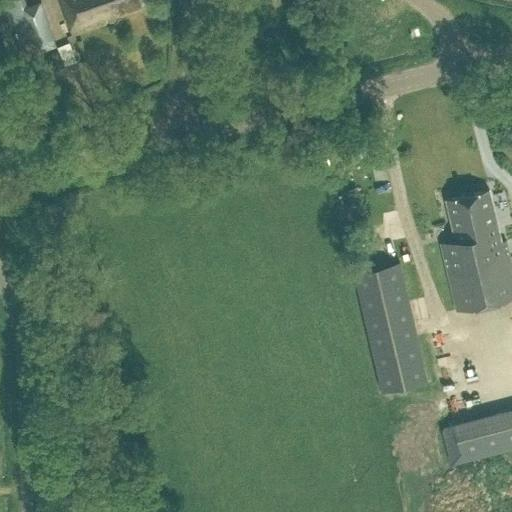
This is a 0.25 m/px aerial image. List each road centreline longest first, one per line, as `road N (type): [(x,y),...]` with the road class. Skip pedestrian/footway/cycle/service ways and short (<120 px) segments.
road 1 (tertiary): [(182,135),(454,69)]
road 2 (unclassified): [(26,511),(21,332),(0,279)]
road 3 (tertiary): [(0,196),(105,153),(182,135)]
road 4 (unclassified): [(182,135),(190,0)]
